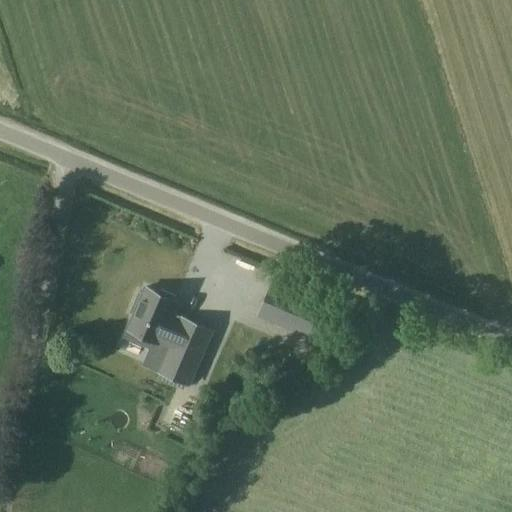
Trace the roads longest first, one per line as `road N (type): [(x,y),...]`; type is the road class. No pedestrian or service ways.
road 1 (unclassified): [(511,346),(0,135)]
road 2 (unknown): [(69,163),(15,446),(10,511)]
